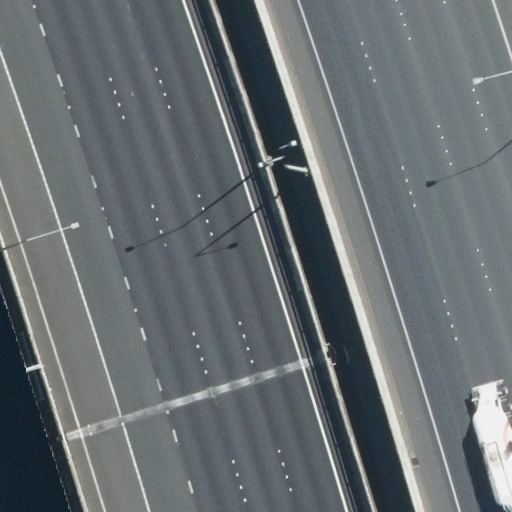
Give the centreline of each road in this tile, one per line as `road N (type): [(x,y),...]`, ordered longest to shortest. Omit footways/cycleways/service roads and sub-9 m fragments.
road 1 (motorway): [(299,511),(134,0)]
road 2 (motorway): [(350,0),(511,495)]
